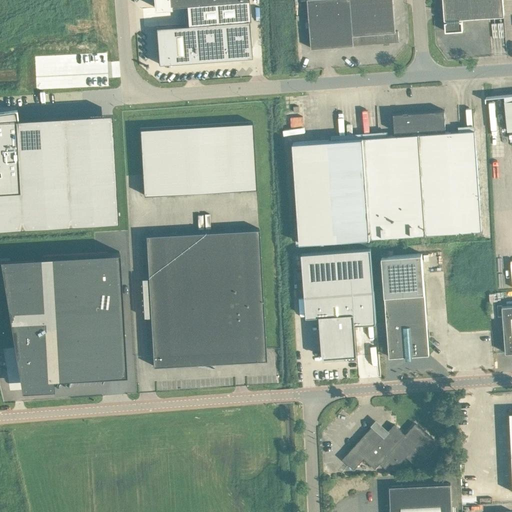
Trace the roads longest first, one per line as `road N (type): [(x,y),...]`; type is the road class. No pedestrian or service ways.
road 1 (unclassified): [(122,0),(126,67),(136,90),(166,95),(425,76)]
road 2 (unclassified): [(0,418),(308,392)]
road 3 (unknown): [(147,405),(139,224),(157,206),(227,201)]
road 4 (unclassified): [(308,392),(511,377)]
road 5 (unclassified): [(314,511),(308,392)]
